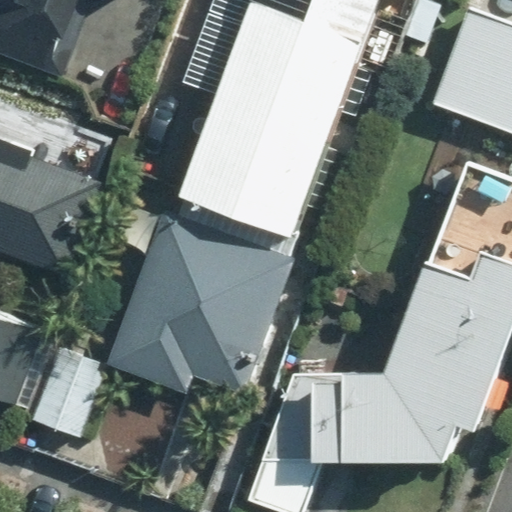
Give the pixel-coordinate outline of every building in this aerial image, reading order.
[(0,0),(0,50),(54,73),(83,0),(0,0)] [(323,0),(315,25),(370,45),(386,0),(323,0)] [(511,128),(511,0),(499,0),(494,14),(476,8),(441,103),(511,128)] [(370,45),(315,25),(259,5),(191,193),(303,233),(370,45)] [(41,161),(36,174),(0,159),(0,253),(70,282),(108,187),(100,184),(58,167),(41,161)] [(277,511),(312,511),(329,463),(453,462),(465,429),(482,433),(491,407),(511,351),(511,184),(501,180),(467,273),(436,261),(395,372),(321,379),(304,374),(256,503),(277,511)] [(187,389),(192,375),(245,394),(303,233),(191,193),(178,188),(115,363),(187,389)] [(114,365),(0,320),(0,404),(85,438),(114,365)]
